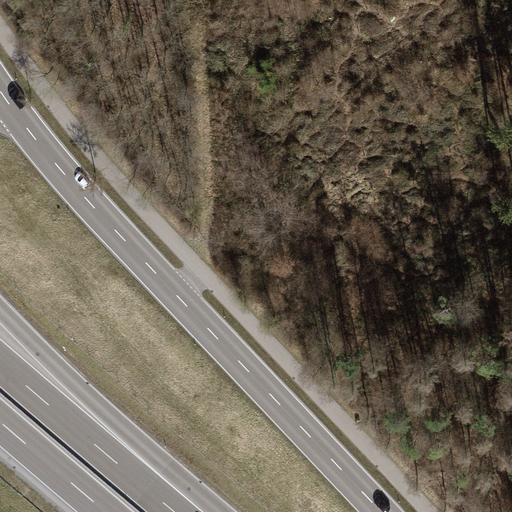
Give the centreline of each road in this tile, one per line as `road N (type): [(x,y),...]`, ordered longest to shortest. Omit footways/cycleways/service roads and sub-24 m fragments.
road 1 (primary): [(0,88),(80,192),(383,511)]
road 2 (motorway): [(176,511),(0,361)]
road 3 (motorway): [(0,422),(104,511)]
